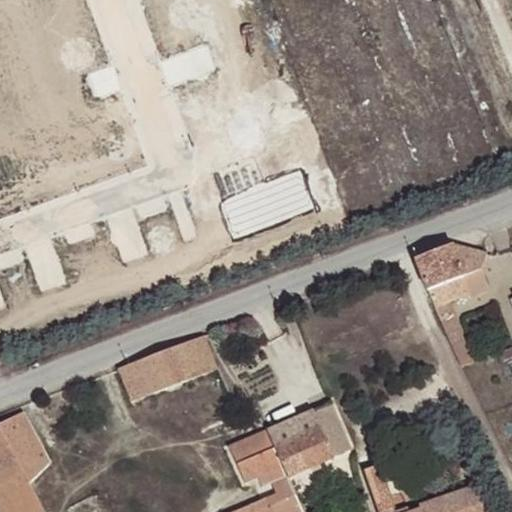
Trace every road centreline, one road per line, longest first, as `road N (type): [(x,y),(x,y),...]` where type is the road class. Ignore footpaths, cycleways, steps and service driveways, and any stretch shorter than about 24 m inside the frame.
road 1 (unclassified): [(398,247),(0,396)]
road 2 (residential): [(398,247),(440,348),(511,481)]
road 3 (unclassified): [(511,208),(398,247)]
